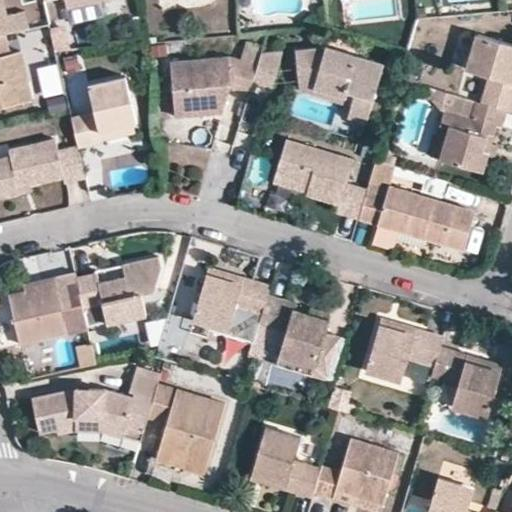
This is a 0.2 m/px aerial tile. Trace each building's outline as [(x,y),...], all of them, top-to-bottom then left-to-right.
[(0,34),(23,29),(19,11),(3,15),(0,4),(0,1),(0,34)] [(27,33),(28,50),(46,48),(44,31),(27,33)] [(511,80),(511,44),(477,35),(466,71),(488,78),(480,102),(507,110),(509,111),(511,101),(511,82),(511,83),(511,80)] [(343,62),(346,54),(322,46),(295,48),(297,72),(317,72),(313,86),(353,99),(351,106),(348,115),(366,121),(383,64),(356,56),(354,65),(343,62)] [(262,51),(258,64),(253,80),(273,86),(283,50),(262,51)] [(0,54),(0,104),(27,98),(17,51),(0,54)] [(250,90),(253,80),(258,64),(227,53),(171,59),(176,113),(224,110),(228,93),(222,91),(224,82),(231,84),(250,90)] [(67,74),(81,71),(77,54),(63,56),(67,74)] [(356,56),(346,54),(343,62),(354,65),(356,56)] [(60,65),(40,67),(46,112),(66,110),(60,65)] [(317,72),(297,72),(298,88),(351,106),(353,99),(313,86),(317,72)] [(100,130),(131,122),(136,121),(125,76),(87,84),(93,111),(71,116),(77,144),(102,139),(101,135),(100,130)] [(222,91),(228,93),(231,84),(224,82),(222,91)] [(480,102),(477,102),(470,121),(444,114),(441,124),(451,127),(442,157),(483,169),(489,154),(493,139),(497,125),(502,126),(507,110),(480,102)] [(100,130),(101,135),(132,129),(131,122),(100,130)] [(451,127),(441,124),(432,154),(442,157),(451,127)] [(65,179),(85,176),(77,144),(59,148),(56,138),(10,147),(11,153),(0,155),(0,194),(22,190),(21,182),(32,181),(64,175),(65,179)] [(359,216),(369,184),(345,177),(350,157),(285,139),(274,175),(307,185),(304,193),(304,195),(337,205),(336,209),(359,216)] [(501,142),(493,139),(489,154),(497,156),(501,142)] [(395,165),(376,159),(369,184),(359,216),(401,228),(402,223),(409,225),(408,230),(465,247),(476,209),(390,186),(395,165)] [(272,183),(304,193),(307,185),(274,175),(272,183)] [(33,187),(32,181),(21,182),(22,190),(33,187)] [(76,280),(80,299),(83,312),(99,309),(106,307),(110,325),(149,316),(143,296),(156,293),(162,270),(159,257),(122,266),(126,279),(99,285),(96,276),(76,280)] [(241,279),(207,269),(205,278),(238,287),(241,279)] [(76,280),(74,274),(54,279),(55,287),(24,293),(9,297),(10,302),(13,319),(19,346),(45,340),(88,331),(87,327),(83,312),(80,299),(76,280)] [(261,316),(267,296),(270,287),(241,279),(238,287),(205,278),(193,320),(226,329),(224,334),(254,343),(259,325),(261,316)] [(55,287),(54,279),(23,286),(24,293),(55,287)] [(292,303),(267,296),(261,316),(259,325),(284,333),(278,354),(316,365),(313,376),(327,379),(339,337),(324,333),(327,319),(307,313),(291,309),(292,303)] [(0,321),(13,319),(10,302),(0,303),(0,321)] [(309,307),(307,313),(327,319),(329,313),(309,307)] [(102,323),(99,309),(83,312),(87,327),(102,323)] [(413,336),(416,328),(382,318),(379,326),(413,336)] [(279,349),(284,333),(259,325),(254,343),(250,358),(261,361),(265,345),(279,349)] [(440,345),(443,335),(416,328),(413,336),(379,326),(367,368),(401,378),(408,357),(435,365),(440,345)] [(49,356),(45,340),(19,346),(23,362),(49,356)] [(91,344),(78,347),(83,368),(96,364),(91,344)] [(469,354),(440,345),(435,365),(432,374),(458,382),(452,403),(487,415),(501,369),(467,359),(469,354)] [(313,376),(316,365),(278,354),(275,365),(313,376)] [(503,364),(469,354),(467,359),(501,369),(503,364)] [(227,404),(159,383),(155,398),(150,415),(169,421),(161,449),(209,463),(227,404)] [(351,391),(335,386),(329,407),(339,410),(353,415),(356,406),(348,403),(351,391)] [(89,398),(90,389),(79,388),(78,396),(89,398)] [(89,398),(78,396),(72,397),(69,391),(35,399),(42,431),(57,428),(58,429),(76,424),(78,430),(105,431),(105,421),(126,427),(145,433),(150,415),(155,398),(135,392),(133,399),(104,390),(90,389),(89,398)] [(123,436),(126,427),(105,421),(105,431),(123,436)] [(60,434),(78,430),(76,424),(58,429),(60,434)] [(316,491),(322,469),(295,461),(303,438),(268,428),(254,473),(289,483),(287,491),(313,499),(316,491)] [(344,473),(323,466),(322,469),(316,491),(336,498),(339,491),(353,496),(385,505),(400,452),(354,439),(344,473)] [(511,458),(511,444),(506,443),(502,459),(511,462),(511,458)] [(209,463),(161,449),(159,458),(207,473),(209,463)] [(289,483),(254,473),(252,480),(287,491),(289,483)] [(478,511),(470,509),(477,488),(442,478),(431,511),(478,511)] [(385,505),(353,496),(351,502),(383,511),(385,505)]
